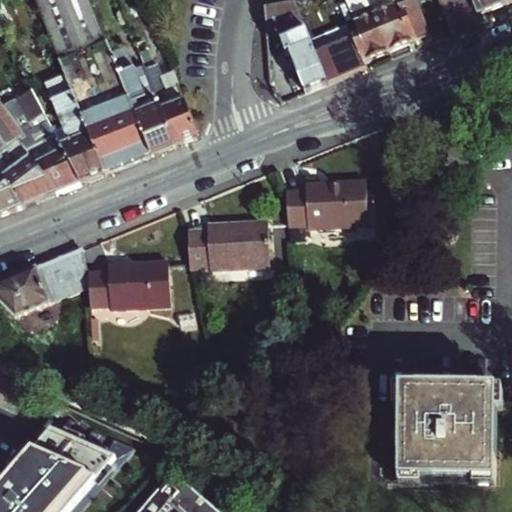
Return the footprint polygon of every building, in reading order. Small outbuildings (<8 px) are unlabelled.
[(0,0),(0,24),(9,20),(0,0)] [(33,0),(63,73),(104,174),(152,154),(111,53),(89,0),(33,0)] [(351,0),(359,18),(343,25),(347,34),(350,41),(313,56),(320,71),(321,74),(325,84),(361,69),(358,62),(386,50),(372,13),(368,3),(366,0),(351,0)] [(386,50),(427,34),(412,0),(366,0),(368,3),(372,13),(386,50)] [(506,2),(505,0),(470,0),(476,14),(506,2)] [(263,8),(264,30),(276,29),(282,42),(278,44),(283,55),(287,54),(303,92),(325,84),(321,74),(320,71),(313,56),(306,38),(292,3),(263,8)] [(134,67),(124,48),(111,53),(152,154),(175,145),(145,69),(143,64),(134,67)] [(159,75),(155,65),(145,69),(175,145),(199,135),(179,85),(165,90),(159,75)] [(179,85),(173,70),(159,75),(165,90),(179,85)] [(44,81),(69,142),(61,145),(81,183),(104,174),(63,73),(44,81)] [(21,130),(23,133),(18,136),(53,195),(81,183),(61,145),(30,88),(17,95),(28,116),(32,113),(36,120),(21,130)] [(18,136),(23,133),(21,130),(0,100),(0,174),(22,207),(53,195),(18,136)] [(0,216),(22,207),(0,174),(0,216)] [(283,229),(363,225),(361,183),(300,187),(300,194),(281,196),(283,229)] [(179,234),(181,269),(182,269),(264,266),(262,223),(201,226),(202,232),(180,234),(179,234)] [(48,307),(43,293),(54,289),(59,303),(86,293),(85,271),(77,250),(0,281),(0,308),(12,321),(48,307)] [(87,308),(167,305),(167,262),(105,265),(105,271),(85,271),(86,293),(87,308)] [(79,399),(87,381),(72,375),(65,393),(79,399)] [(396,481),(492,483),(493,391),(397,390),(396,425),(396,431),(396,443),(396,448),(396,481)] [(0,494),(0,511),(74,511),(117,464),(52,434),(0,494)] [(213,511),(175,477),(143,511),(213,511)]
